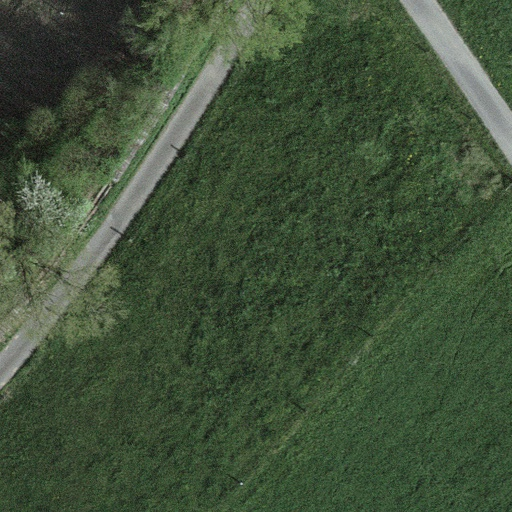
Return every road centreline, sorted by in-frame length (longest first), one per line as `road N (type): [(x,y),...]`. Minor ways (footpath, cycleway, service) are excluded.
road 1 (track): [(269,0),(62,299),(0,368)]
road 2 (track): [(511,155),(409,0)]
